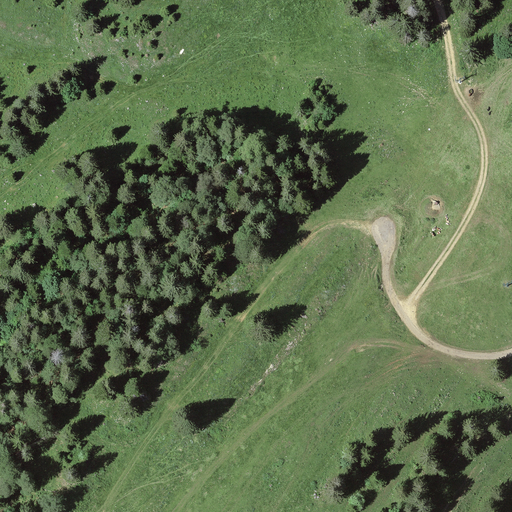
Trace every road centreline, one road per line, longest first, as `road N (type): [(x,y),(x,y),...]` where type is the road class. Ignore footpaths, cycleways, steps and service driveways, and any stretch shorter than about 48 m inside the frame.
road 1 (track): [(511,353),(452,352),(421,337),(390,293),(382,228),(324,225),(261,290),(114,486),(105,511)]
road 2 (track): [(437,0),(453,81),(484,149),(485,172),(474,207),(402,314)]
